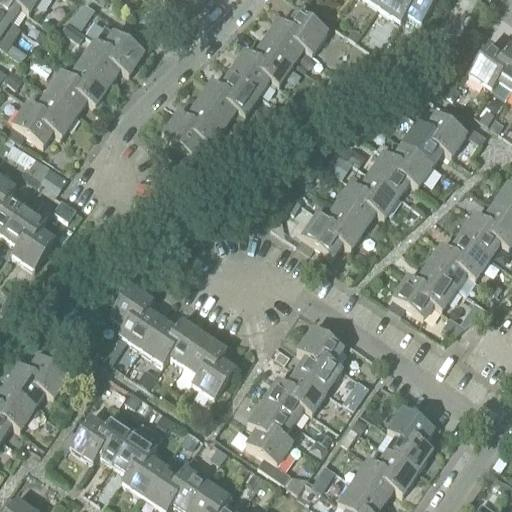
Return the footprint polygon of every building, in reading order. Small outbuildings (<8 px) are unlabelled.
[(0,0),(0,20),(9,27),(18,14),(19,13),(8,5),(11,0),(0,0)] [(11,0),(8,5),(19,13),(18,14),(26,20),(40,0),(11,0)] [(352,0),(374,15),(385,0),(352,0)] [(385,0),(374,15),(397,31),(403,23),(402,22),(410,11),(403,6),(407,0),(385,0)] [(437,0),(407,0),(403,6),(410,11),(402,22),(403,23),(418,33),(440,2),(437,0)] [(312,12),(321,18),(327,9),(318,3),(312,12)] [(86,11),(69,27),(81,36),(94,17),(86,11)] [(293,17),(282,33),(282,34),(293,42),(289,48),(301,57),(302,55),(311,62),(332,33),(318,22),(312,30),(293,17)] [(0,20),(0,39),(9,27),(0,20)] [(282,34),(282,33),(275,28),(259,51),(289,73),(301,57),(289,48),(293,42),(282,34)] [(78,50),(84,41),(67,29),(61,38),(78,50)] [(111,40),(112,38),(104,32),(93,48),(101,54),(112,62),(108,68),(119,76),(118,77),(126,82),(141,61),(111,40)] [(361,39),(352,34),(347,43),(355,48),(361,39)] [(34,45),(39,49),(45,40),(40,36),(34,45)] [(381,58),(387,61),(399,55),(388,47),(381,58)] [(93,48),(78,69),(108,91),(118,77),(119,76),(108,68),(112,62),(101,54),(93,48)] [(500,60),(486,50),(466,80),(489,95),(495,86),(494,85),(502,74),(494,69),(500,60)] [(259,51),(249,65),(248,66),(260,74),(255,80),(267,88),(266,89),(274,94),(289,73),(259,51)] [(511,55),(505,51),(500,60),(494,69),(502,74),(494,85),(495,86),(509,95),(511,90),(511,55)] [(248,66),(249,65),(240,59),(225,81),(257,103),(266,89),(267,88),(255,80),(260,74),(248,66)] [(375,68),(363,60),(356,70),(353,67),(346,77),(353,82),(375,68)] [(52,74),(36,62),(29,72),(46,83),(52,74)] [(78,69),(68,84),(67,85),(78,93),(74,99),(85,107),(85,108),(92,113),(108,91),(78,69)] [(15,95),(23,86),(12,77),(5,85),(15,95)] [(344,88),(348,85),(336,77),(335,77),(329,86),(336,94),(339,92),(344,88)] [(67,85),(68,84),(60,78),(45,100),(75,121),(85,108),(85,107),(74,99),(78,93),(67,85)] [(225,81),(216,94),(215,95),(226,103),(222,110),(234,118),(233,119),(241,125),(257,103),(225,81)] [(431,96),(438,100),(444,91),(437,86),(431,96)] [(215,95),(216,94),(208,89),(192,113),(223,134),(233,119),(234,118),(222,110),(226,103),(215,95)] [(45,100),(34,115),(33,116),(44,124),(40,130),(52,138),(51,139),(59,144),(75,121),(45,100)] [(298,106),(296,110),(292,115),(298,119),(304,115),(308,113),(298,106)] [(10,133),(11,134),(9,143),(20,150),(25,143),(40,154),(51,139),(52,138),(40,130),(44,124),(33,116),(34,115),(26,110),(10,133)] [(192,113),(182,126),(182,127),(193,135),(189,140),(200,148),(199,148),(208,155),(223,134),(192,113)] [(488,115),(479,127),(487,132),(496,120),(488,115)] [(292,123),(282,116),(275,127),(280,131),(292,123)] [(432,120),(422,135),(422,136),(432,142),(427,149),(439,157),(438,157),(447,163),(462,140),(432,120)] [(182,127),(182,126),(174,121),(159,142),(189,163),(199,148),(200,148),(189,140),(193,135),(182,127)] [(488,133),(497,139),(503,130),(494,124),(488,133)] [(412,130),(398,151),(429,172),(438,157),(439,157),(427,149),(432,142),(422,136),(422,135),(412,130)] [(335,159),(347,167),(355,157),(343,149),(335,159)] [(7,161),(11,164),(16,155),(18,153),(13,150),(6,161),(7,161)] [(398,151),(388,165),(388,166),(399,174),(394,181),(405,189),(405,190),(413,195),(429,172),(398,151)] [(388,166),(388,165),(380,159),(364,183),(396,204),(405,190),(405,189),(394,181),(399,174),(388,166)] [(335,181),(342,170),(329,161),(321,171),(335,181)] [(313,184),(303,178),(297,187),(306,193),(313,184)] [(364,183),(355,197),(354,198),(366,205),(361,212),(371,220),(380,227),(396,204),(364,183)] [(0,213),(8,202),(9,203),(13,195),(0,186),(0,213)] [(511,194),(505,190),(489,213),(511,227),(511,194)] [(346,191),(332,212),(363,233),(371,220),(361,212),(366,205),(354,198),(355,197),(346,191)] [(0,243),(1,244),(22,212),(9,203),(8,202),(0,213),(0,243)] [(300,209),(290,204),(284,215),(294,221),(300,209)] [(75,216),(60,206),(60,207),(52,218),(67,228),(74,217),(75,216)] [(1,244),(15,254),(23,243),(31,248),(39,236),(40,236),(46,227),(22,212),(1,244)] [(332,212),(321,228),(332,236),(327,244),(337,250),(337,251),(346,257),(363,233),(332,212)] [(511,227),(489,213),(480,227),(479,228),(491,235),(486,242),(497,250),(496,251),(505,256),(511,245),(511,227)] [(471,221),(456,243),(487,264),(496,251),(497,250),(486,242),(491,235),(479,228),(480,227),(471,221)] [(321,228),(312,222),(297,246),(327,266),(337,251),(337,250),(327,244),(332,236),(321,228)] [(15,254),(9,262),(32,277),(53,245),(40,236),(39,236),(31,248),(23,243),(15,254)] [(456,243),(446,257),(446,258),(457,266),(453,272),(464,280),(463,281),(471,287),(487,264),(456,243)] [(438,252),(423,274),(454,295),(463,281),(464,280),(453,272),(457,266),(446,258),(446,257),(438,252)] [(423,274),(413,288),(413,289),(424,297),(419,303),(430,310),(429,311),(438,318),(454,295),(423,274)] [(413,289),(413,288),(405,283),(389,305),(419,326),(429,311),(430,310),(419,303),(424,297),(413,289)] [(485,293),(496,300),(497,301),(501,295),(489,287),(485,293)] [(129,292),(109,322),(124,332),(131,321),(140,327),(146,316),(152,307),(130,292),(129,292)] [(497,307),(493,302),(486,308),(489,311),(490,313),(494,310),(497,307)] [(465,333),(485,316),(482,314),(474,309),(460,330),(465,333)] [(118,341),(117,342),(140,358),(161,326),(146,316),(140,327),(131,321),(124,332),(118,341)] [(161,326),(140,358),(162,373),(168,364),(175,353),(168,348),(176,336),(175,335),(161,326)] [(176,336),(168,348),(175,353),(168,364),(181,373),(183,374),(204,342),(202,340),(181,326),(175,335),(176,336)] [(312,335),(296,359),(304,365),(316,372),(322,363),(336,373),(346,358),(334,350),(312,335)] [(204,342),(183,374),(196,383),(203,372),(212,378),(220,365),(226,356),(204,342)] [(106,358),(101,365),(107,369),(111,372),(116,365),(115,364),(108,360),(106,358)] [(25,378),(24,379),(36,387),(32,392),(43,400),(43,401),(52,407),(67,384),(35,362),(25,378)] [(304,365),(295,379),(326,400),(342,377),(336,373),(322,363),(316,372),(304,365)] [(196,383),(190,392),(213,407),(235,375),(220,365),(212,378),(203,372),(196,383)] [(16,373),(1,396),(32,417),(43,401),(43,400),(32,392),(36,387),(24,379),(25,378),(16,373)] [(145,375),(136,387),(147,395),(156,383),(145,375)] [(285,393),(284,394),(296,402),(292,406),(303,414),(303,415),(312,421),(326,400),(295,379),(285,393)] [(276,387),(262,409),(293,430),(303,415),(303,414),(292,406),(296,402),(284,394),(285,393),(276,387)] [(0,396),(0,417),(2,419),(0,421),(0,425),(10,432),(9,433),(17,438),(32,417),(1,396),(0,396)] [(130,400),(124,409),(135,415),(140,407),(141,405),(131,398),(130,400)] [(348,400),(342,410),(353,417),(360,407),(348,400)] [(262,409),(246,432),(255,438),(266,445),(272,437),(283,444),(293,430),(262,409)] [(402,414),(385,439),(387,440),(394,445),(406,453),(412,444),(423,452),(434,436),(421,427),(417,425),(405,416),(402,414)] [(0,446),(9,433),(10,432),(0,425),(0,421),(2,419),(0,417),(0,446)] [(161,421),(155,430),(165,437),(171,428),(172,426),(162,419),(161,421)] [(72,436),(63,450),(64,450),(69,454),(92,470),(98,461),(106,450),(98,445),(105,434),(105,433),(90,423),(78,440),(73,437),(72,436)] [(357,423),(350,434),(357,438),(359,440),(366,429),(357,423)] [(106,450),(98,461),(112,471),(129,447),(133,440),(129,437),(111,425),(105,434),(98,445),(106,450)] [(255,438),(246,451),(277,473),(292,450),(283,444),(272,437),(266,445),(255,438)] [(322,437),(316,446),(326,453),(332,445),(322,437)] [(129,447),(112,471),(127,480),(134,469),(142,475),(150,464),(156,455),(150,451),(133,440),(129,447)] [(387,440),(378,452),(386,457),(385,459),(417,480),(432,458),(423,452),(412,444),(406,453),(394,445),(387,440)] [(187,441),(181,450),(191,457),(197,448),(187,441)] [(341,447),(340,449),(343,451),(347,454),(350,449),(343,445),(341,447)] [(385,459),(375,474),(382,479),(386,481),(381,489),(393,497),(402,503),(417,480),(385,459)] [(127,480),(121,490),(143,505),(165,474),(150,464),(142,475),(134,469),(127,480)] [(263,464),(257,474),(283,492),(290,482),(263,464)] [(352,489),(351,489),(383,511),(384,510),(392,498),(393,497),(381,489),(386,481),(382,479),(375,474),(366,468),(352,489)] [(165,474),(143,505),(153,511),(170,511),(171,511),(179,500),(171,495),(179,483),(165,474)] [(179,483),(171,495),(179,500),(171,511),(172,511),(191,511),(206,489),(185,474),(179,483)] [(253,478),(245,490),(255,497),(263,484),(253,478)] [(497,495),(507,502),(511,493),(503,487),(497,495)] [(206,489),(191,511),(223,511),(228,504),(206,489)] [(351,489),(336,511),(382,511),(383,511),(351,489)] [(95,499),(90,505),(100,511),(104,505),(95,499)]
